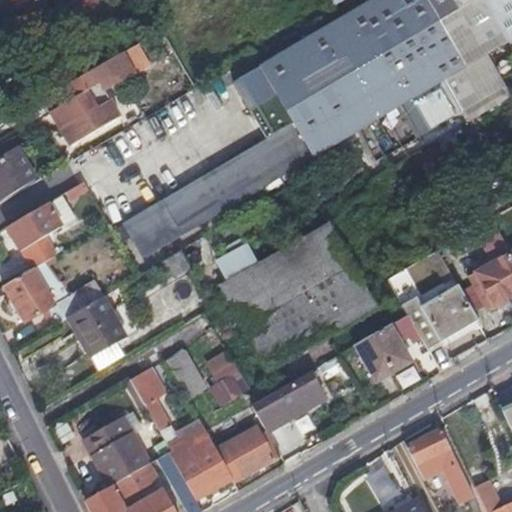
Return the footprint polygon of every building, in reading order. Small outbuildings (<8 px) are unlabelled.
[(99,0),(98,1),(97,0),(77,0),(85,13),(82,15),(91,32),(113,19),(102,0),(99,0)] [(375,155),(460,106),(442,76),(464,63),(426,0),(373,0),(236,81),(268,135),(165,196),(183,227),(358,126),(375,155)] [(442,76),(460,106),(506,80),(488,50),(511,35),(511,0),(426,0),(464,63),(442,76)] [(52,111),(56,109),(75,142),(103,125),(118,116),(99,84),(117,74),(109,61),(45,99),(52,111)] [(75,142),(56,109),(52,111),(51,112),(70,145),(75,142)] [(0,202),(36,181),(12,139),(0,146),(0,202)] [(8,225),(15,238),(23,250),(26,247),(37,265),(44,261),(57,253),(47,236),(77,218),(63,194),(8,225)] [(374,305),(329,227),(261,266),(248,243),(216,262),(229,283),(221,288),(267,367),(374,305)] [(216,262),(248,243),(243,236),(212,255),(216,262)] [(180,252),(172,256),(165,261),(173,275),(188,266),(180,252)] [(487,311),(511,296),(511,261),(508,255),(490,265),(487,260),(481,263),(484,268),(468,277),(487,311)] [(68,318),(83,309),(73,292),(67,294),(59,281),(56,282),(44,261),(37,265),(3,285),(21,317),(44,304),(57,324),(68,318)] [(457,286),(439,296),(421,307),(441,341),(477,320),(457,286)] [(104,297),(83,309),(68,318),(92,357),(127,336),(104,297)] [(408,314),(401,317),(395,321),(404,336),(416,328),(408,314)] [(357,343),(367,361),(377,379),(412,360),(391,323),(357,343)] [(186,350),(166,358),(182,397),(202,390),(186,350)] [(217,407),(247,391),(225,350),(202,362),(214,384),(207,388),(217,407)] [(250,404),(261,422),(264,426),(302,404),(306,410),(325,399),(309,371),(250,404)] [(511,400),(500,406),(511,430),(511,400)] [(60,421),(64,428),(67,434),(86,422),(79,410),(60,421)] [(88,436),(116,484),(154,462),(126,414),(88,436)] [(511,511),(511,501),(498,508),(455,421),(445,426),(486,511),(511,511)] [(256,425),(215,449),(233,479),(234,480),(281,453),(269,433),(263,436),(256,425)] [(171,452),(176,449),(181,446),(170,427),(160,433),(171,452)] [(406,445),(415,462),(424,478),(444,468),(459,499),(471,493),(440,428),(406,445)] [(212,442),(176,463),(197,500),(233,479),(215,449),(212,442)] [(197,500),(176,463),(170,453),(159,459),(188,511),(203,511),(204,511),(197,500)] [(157,479),(149,465),(116,484),(88,501),(93,511),(176,511),(164,490),(125,511),(120,502),(157,479)] [(424,511),(417,498),(389,511),(424,511)]
